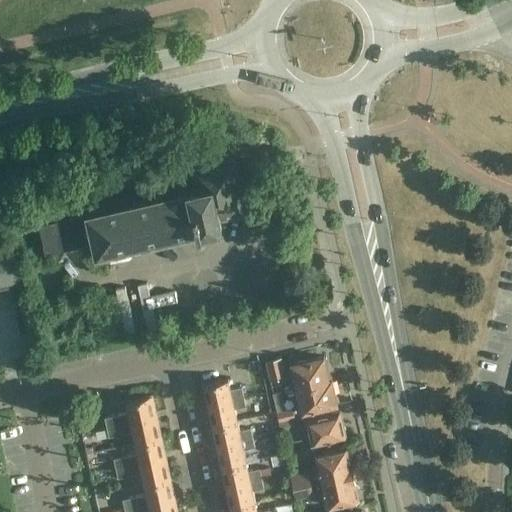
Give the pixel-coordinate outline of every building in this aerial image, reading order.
[(38,224),(45,254),(94,244),(96,253),(198,230),(198,231),(221,226),(219,217),(245,211),(232,158),(192,168),(196,187),(188,189),(189,190),(87,212),(88,214),(38,224)] [(0,287),(19,283),(19,285),(21,285),(12,247),(11,248),(11,249),(0,251),(0,287)] [(15,312),(20,334),(30,332),(25,310),(15,312)] [(290,363),(296,388),(332,380),(331,379),(329,379),(323,356),(290,363)] [(265,361),(270,381),(285,378),(281,358),(265,361)] [(203,384),(207,404),(243,396),(241,388),(231,390),(229,378),(203,384)] [(332,380),(296,388),(302,411),(337,403),(332,380)] [(107,427),(157,415),(152,395),(126,401),(129,413),(104,418),(107,427)] [(207,404),(212,425),(238,419),(236,409),(246,407),(243,396),(207,404)] [(277,414),(279,421),(294,418),(293,410),(277,414)] [(307,419),(313,445),(345,437),(345,435),(347,432),(345,425),(342,424),(339,412),(307,419)] [(135,442),(162,436),(157,415),(107,427),(109,437),(133,432),(135,442)] [(212,425),(216,445),(252,437),(250,428),(240,431),(238,419),(212,425)] [(114,459),(116,468),(166,456),(162,436),(135,442),(138,454),(114,459)] [(216,445),(221,466),(247,460),(244,450),(255,448),(252,437),(216,445)] [(289,466),(294,487),(353,474),(351,462),(353,459),(352,453),(349,452),(348,448),(315,455),(318,469),(297,474),(295,465),(289,466)] [(142,473),(144,483),(171,477),(166,456),(116,468),(118,478),(142,473)] [(221,466),(225,486),(261,478),(259,469),(249,472),(247,460),(221,466)] [(353,474),(294,487),(296,498),(323,492),(326,506),(359,499),(358,495),(361,492),(360,487),(356,486),(353,474)] [(122,500),(123,500),(124,509),(175,498),(171,477),(144,483),(147,494),(122,500)] [(225,486),(229,507),(256,501),(253,491),(264,489),(261,478),(225,486)] [(178,511),(175,498),(124,509),(125,511),(178,511)] [(257,511),(256,501),(229,507),(230,511),(268,511),(268,510),(260,511),(257,511)]
